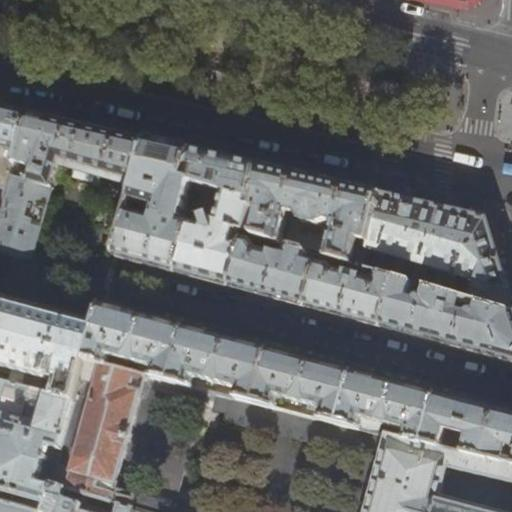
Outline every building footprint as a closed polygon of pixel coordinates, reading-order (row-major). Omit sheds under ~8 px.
[(0,107),(0,217),(29,114),(0,107)] [(73,185),(133,200),(150,142),(86,127),(29,114),(0,217),(0,252),(33,261),(35,253),(36,253),(62,161),(79,165),(73,185)] [(169,146),(150,142),(133,200),(117,258),(140,264),(163,270),(179,274),(192,224),(184,222),(192,189),(202,191),(203,186),(188,181),(193,152),(178,148),(169,146)] [(228,160),(193,152),(188,181),(203,186),(253,200),(261,167),(228,160)] [(293,175),(261,167),(253,200),(248,220),(260,223),(257,238),(282,245),(290,214),(301,216),(305,224),(322,228),(322,226),(331,223),(339,225),(331,260),(365,270),(383,195),(367,192),(293,175)] [(253,200),(203,186),(202,191),(196,213),(220,220),(218,225),(214,224),(213,219),(207,221),(207,228),(192,224),(179,274),(208,282),(232,288),(245,234),(248,220),(253,200)] [(444,209),(383,195),(365,270),(379,274),(381,268),(425,281),(429,269),(441,272),(437,285),(455,290),(460,278),(478,284),(474,295),(461,291),(459,298),(511,313),(511,292),(503,265),(499,252),(488,220),(455,212),(444,209)] [(456,207),(455,212),(488,220),(499,252),(503,250),(492,216),(491,215),(456,207)] [(257,238),(245,234),(232,288),(273,299),(308,309),(320,268),(323,257),(282,245),(257,238)] [(325,266),(320,268),(308,309),(347,319),(383,329),(397,280),(380,274),(377,283),(339,273),(335,269),(325,266)] [(511,313),(459,298),(397,280),(383,329),(437,343),(511,363),(511,313)] [(88,364),(99,326),(0,299),(0,364),(15,369),(10,384),(24,388),(28,372),(49,378),(54,362),(65,365),(56,397),(77,403),(88,364)] [(104,305),(99,326),(88,364),(109,369),(113,357),(157,370),(155,380),(173,384),(187,327),(149,317),(104,305)] [(231,339),(187,327),(173,384),(193,389),(196,378),(242,390),(239,400),(240,400),(259,405),(271,349),(231,339)] [(312,360),(271,349),(259,405),(277,409),(281,398),(326,410),(323,420),(344,425),(355,372),(312,360)] [(145,497),(119,490),(148,378),(109,369),(88,364),(77,403),(54,487),(68,491),(87,496),(134,510),(142,511),(184,511),(186,509),(173,505),(174,503),(146,495),(145,497)] [(395,382),(355,372),(344,425),(367,431),(379,434),(382,424),(410,432),(408,441),(429,446),(440,394),(395,382)] [(10,384),(0,381),(0,414),(5,416),(0,432),(0,489),(16,494),(49,503),(54,487),(77,403),(56,397),(24,388),(10,384)] [(440,394),(429,446),(507,465),(510,455),(511,455),(511,413),(491,408),(440,394)] [(277,409),(259,405),(240,400),(237,416),(363,446),(367,431),(344,425),(323,420),(277,409)] [(511,511),(511,465),(507,465),(429,446),(408,441),(392,437),(388,451),(387,451),(386,454),(387,454),(371,511),(511,511)] [(66,500),(68,491),(54,487),(49,503),(16,494),(13,505),(0,502),(0,511),(82,511),(84,507),(69,503),(66,500)] [(87,496),(84,507),(82,511),(133,511),(134,510),(87,496)]
